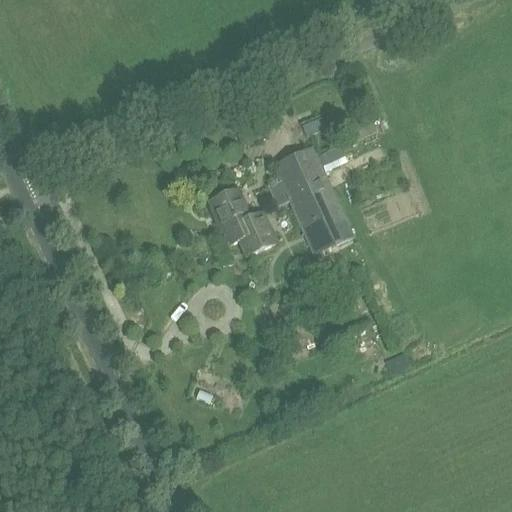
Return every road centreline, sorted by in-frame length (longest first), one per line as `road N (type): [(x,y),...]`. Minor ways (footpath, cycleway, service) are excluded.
road 1 (unclassified): [(433,0),(18,189)]
road 2 (tertiary): [(171,511),(18,189)]
